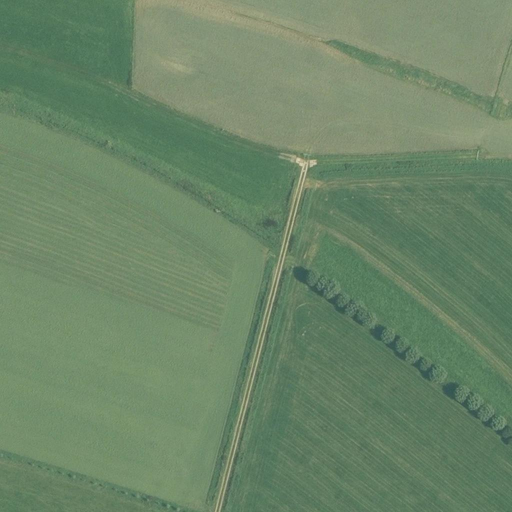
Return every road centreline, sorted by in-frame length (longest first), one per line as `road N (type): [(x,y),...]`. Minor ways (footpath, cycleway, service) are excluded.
road 1 (track): [(511,53),(485,154),(305,163),(112,85),(0,53)]
road 2 (track): [(307,155),(216,511)]
road 3 (track): [(0,105),(123,154),(283,250)]
road 4 (track): [(299,186),(323,172),(511,168)]
